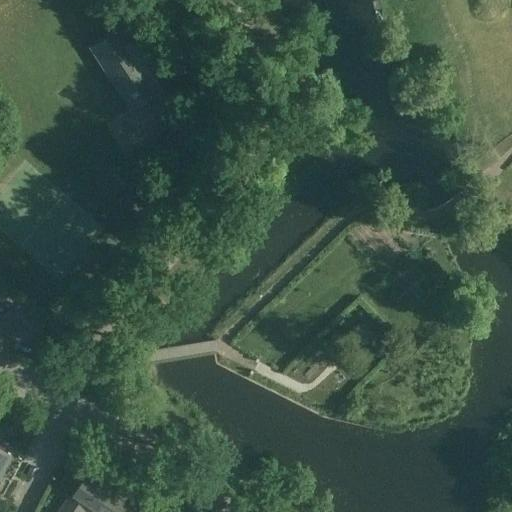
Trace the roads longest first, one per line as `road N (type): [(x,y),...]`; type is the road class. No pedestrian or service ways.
road 1 (residential): [(225,511),(120,423),(77,404)]
road 2 (residential): [(17,511),(77,404)]
